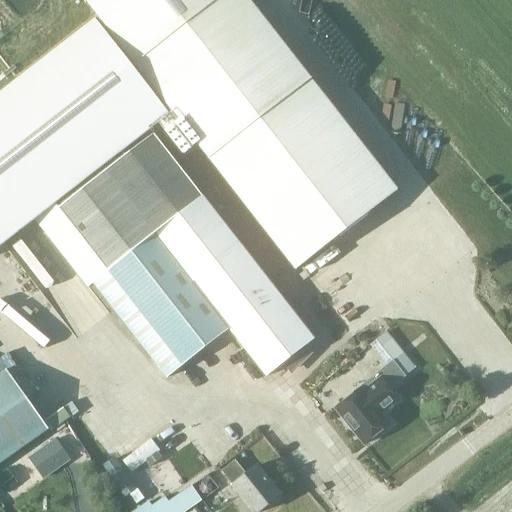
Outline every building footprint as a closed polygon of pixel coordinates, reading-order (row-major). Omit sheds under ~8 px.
[(236,218),(212,188),(201,197),(150,131),(159,123),(184,155),(197,146),(294,272),(404,181),(260,0),(99,0),(104,6),(0,89),(0,246),(33,220),(86,288),(91,284),(165,379),(179,367),(226,330),(263,378),(294,354),(312,377),(329,364),(223,228),(236,218)] [(362,393),(360,389),(335,409),(363,445),(388,425),(379,414),(397,400),(388,390),(404,377),(392,362),(375,375),(379,380),(362,393)] [(5,370),(0,373),(0,462),(47,429),(5,370)] [(138,468),(167,446),(157,432),(128,454),(138,468)] [(29,458),(42,477),(68,460),(54,440),(29,458)] [(248,511),(257,511),(277,496),(254,468),(245,476),(232,460),(216,472),(248,511)] [(7,471),(0,476),(0,489),(3,494),(16,484),(7,471)] [(191,486),(167,502),(164,497),(151,506),(147,501),(132,511),(186,511),(201,501),(191,486)]
